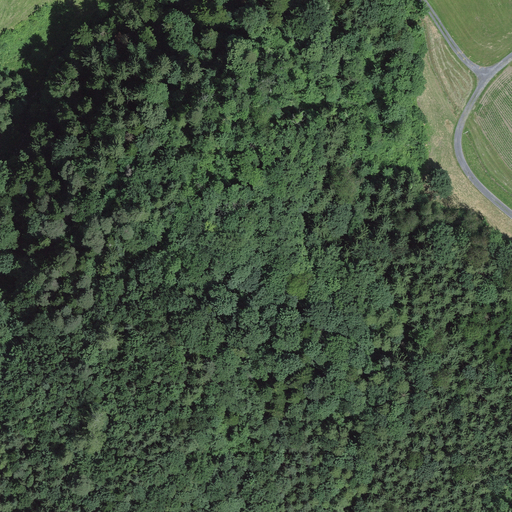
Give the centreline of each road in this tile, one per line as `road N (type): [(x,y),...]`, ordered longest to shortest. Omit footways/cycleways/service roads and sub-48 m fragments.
road 1 (track): [(96,511),(111,427),(89,317),(100,292),(136,265)]
road 2 (track): [(487,75),(458,130),(460,156),(470,177),(511,212)]
